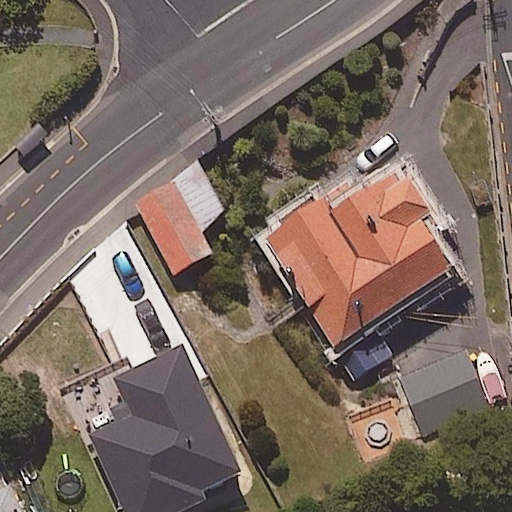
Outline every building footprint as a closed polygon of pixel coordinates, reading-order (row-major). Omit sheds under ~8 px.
[(231,210),(200,165),(133,212),(178,275),(215,249),(202,230),(231,210)] [(361,191),(350,175),(259,234),(355,381),(396,354),(375,320),(448,272),(416,223),(428,214),(397,167),(361,191)] [(185,511),(216,498),(211,488),(250,470),(192,342),(121,375),(139,412),(92,434),(127,511),(185,511)] [(488,409),(465,352),(396,380),(419,437),(488,409)] [(400,405),(368,419),(385,457),(416,443),(400,405)] [(0,511),(29,511),(18,486),(0,493),(0,511)]
